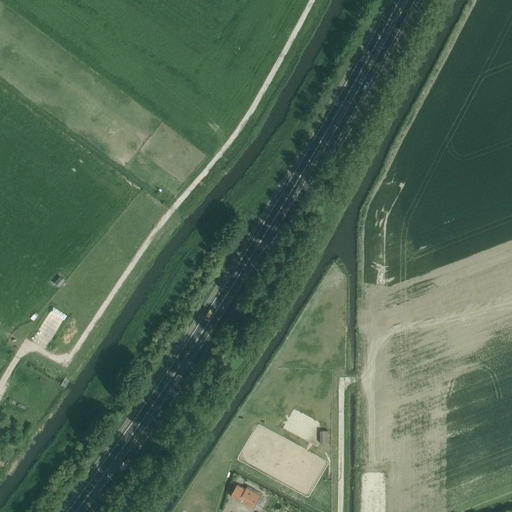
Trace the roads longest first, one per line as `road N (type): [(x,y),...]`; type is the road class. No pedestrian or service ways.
road 1 (trunk): [(394,0),(229,281),(69,511)]
road 2 (trunk): [(87,511),(251,271),(410,0)]
